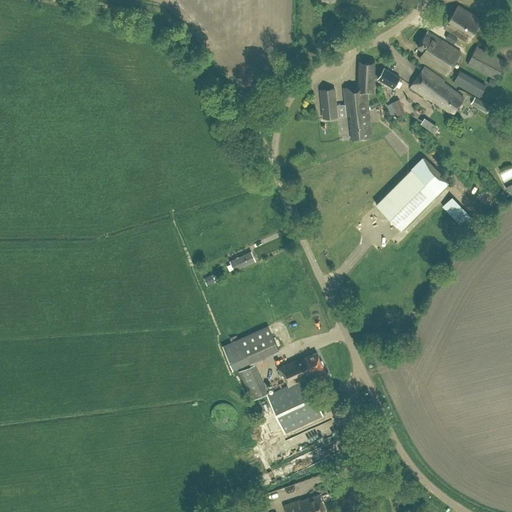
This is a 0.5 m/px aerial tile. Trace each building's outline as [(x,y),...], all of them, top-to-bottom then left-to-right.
[(481,18),(458,4),(443,28),(467,42),(481,18)] [(457,38),(448,33),(445,38),(454,43),(457,38)] [(432,38),(425,34),(417,47),(424,51),(419,59),(446,75),(460,52),(433,36),(432,38)] [(506,60),(477,45),(467,64),(496,80),(506,60)] [(373,92),(375,60),(360,61),(358,86),(343,88),(346,117),(350,116),(353,139),(371,138),(367,93),(373,92)] [(399,75),(383,68),(378,79),(394,86),(399,75)] [(443,82),(423,69),(410,88),(431,102),(432,101),(452,114),(463,98),(442,84),(443,82)] [(486,85),(460,70),(453,82),(479,97),(486,85)] [(337,88),(324,89),(326,114),(339,113),(337,88)] [(449,182),(423,156),(377,203),(403,229),(449,182)] [(477,223),(452,196),(442,206),(467,232),(477,223)] [(255,261),(251,252),(229,261),(233,271),(255,261)] [(239,338),(223,345),(233,369),(279,348),(269,324),(239,338)] [(323,367),(316,352),(298,361),(297,360),(278,368),(280,375),(284,374),(289,385),(267,394),(284,432),(322,415),(305,377),(312,374),(311,372),(323,367)] [(268,392),(255,363),(239,370),(252,399),(268,392)] [(307,479),(310,487),(334,479),(331,471),(307,479)] [(287,490),(292,497),(299,491),(293,485),(287,490)] [(325,511),(319,495),(301,501),(300,499),(284,504),(286,511),(325,511)]
